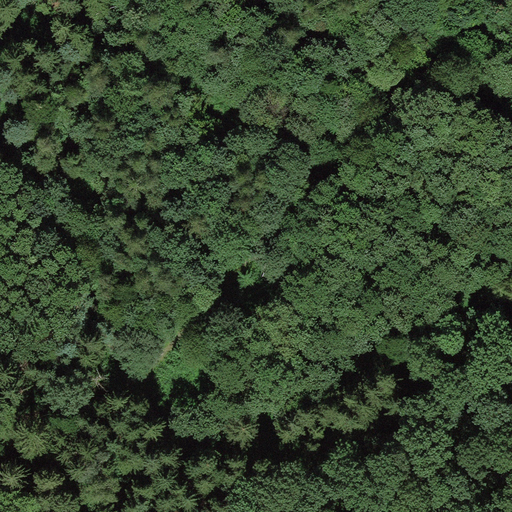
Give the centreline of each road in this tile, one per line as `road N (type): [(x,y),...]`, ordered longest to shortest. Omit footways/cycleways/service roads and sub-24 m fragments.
road 1 (track): [(489,0),(147,397),(0,446)]
road 2 (track): [(0,137),(210,511)]
